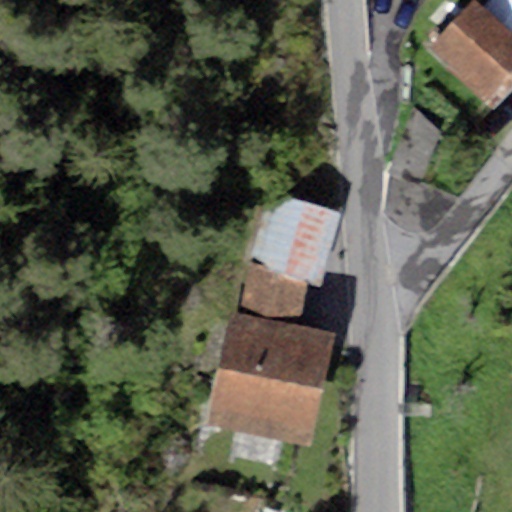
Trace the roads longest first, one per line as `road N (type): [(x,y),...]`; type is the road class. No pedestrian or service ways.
road 1 (residential): [(373,296),(350,0)]
road 2 (residential): [(375,511),(373,296)]
road 3 (residential): [(373,296),(442,238),(511,151)]
